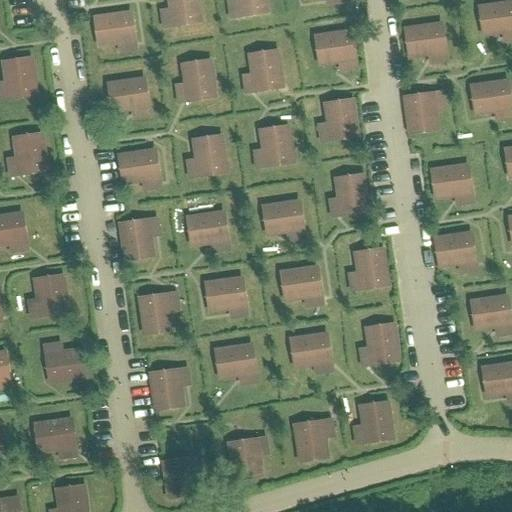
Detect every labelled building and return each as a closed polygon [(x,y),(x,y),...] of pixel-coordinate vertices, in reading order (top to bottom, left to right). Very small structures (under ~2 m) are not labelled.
[(204,26),(200,0),(166,0),(167,9),(157,11),(160,31),(204,26)] [(270,15),(268,0),(225,0),(224,0),(226,21),(270,15)] [(346,0),(304,0),(305,2),(320,0),(325,0),(327,10),(347,6),(346,0)] [(511,3),(477,10),(483,41),(506,37),(508,46),(511,45),(511,3)] [(133,11),(91,18),(96,51),(117,48),(118,58),(139,55),(133,11)] [(446,24),(403,30),(408,63),(430,60),(432,70),(453,68),(446,24)] [(316,39),(321,69),(339,66),(341,77),(365,73),(358,32),(316,39)] [(241,76),(243,93),(287,89),(283,55),(252,58),(253,74),(241,76)] [(184,88),(175,89),(177,110),(225,104),(219,59),(181,64),(184,88)] [(43,102),(37,63),(6,68),(9,87),(1,88),(3,108),(43,102)] [(146,81),(106,88),(111,121),(129,118),(130,125),(152,122),(146,81)] [(511,85),(471,91),(475,119),(497,116),(498,126),(511,124),(511,85)] [(435,95),(404,100),(410,138),(444,132),(441,116),(451,114),(447,93),(435,95)] [(328,123),(318,124),(321,143),(363,137),(358,100),(325,105),(328,123)] [(266,153),(253,155),(257,175),(303,168),(296,126),(262,131),(266,153)] [(195,162),(185,164),(189,185),(233,178),(227,137),(192,142),(195,162)] [(51,179),(45,140),(14,145),(17,164),(9,166),(11,185),(51,179)] [(162,155),(122,159),(125,188),(144,187),(145,197),(166,194),(162,155)] [(476,167),(432,175),(438,207),(458,203),(460,217),(484,212),(476,167)] [(335,196),(327,197),(330,220),(372,215),(368,176),(333,179),(335,196)] [(306,203),(259,209),(263,241),(289,237),(290,245),(311,242),(306,203)] [(230,214),(188,219),(191,251),(213,249),(214,260),(235,257),(230,214)] [(26,218),(0,220),(0,249),(12,248),(14,260),(31,257),(26,218)] [(163,221),(121,227),(126,264),(159,260),(156,242),(166,241),(163,221)] [(433,239),(437,273),(460,270),(461,277),(485,274),(479,233),(433,239)] [(359,275),(346,277),(349,297),(397,290),(391,250),(356,256),(359,275)] [(328,267),(279,272),(282,304),(309,301),(310,313),(332,311),(328,267)] [(249,279),(205,284),(209,316),(231,314),(233,325),(254,322),(249,279)] [(74,321),(67,282),(36,287),(39,306),(31,307),(34,327),(74,321)] [(183,293),(136,300),(143,342),(179,336),(176,315),(187,313),(183,293)] [(511,298),(469,305),(474,338),(498,335),(499,343),(511,341),(511,298)] [(370,351),(358,352),(361,373),(369,372),(407,367),(402,325),(367,329),(370,351)] [(333,336),(291,342),(295,372),(315,370),(316,378),(338,376),(333,336)] [(45,347),(51,388),(91,382),(87,351),(65,353),(64,345),(45,347)] [(259,345),(214,352),(219,384),(243,379),(245,390),(266,387),(259,345)] [(10,353),(0,354),(0,395),(15,393),(10,353)] [(511,366),(483,370),(487,402),(509,399),(510,407),(511,407),(511,366)] [(194,370),(150,375),(154,414),(190,410),(187,391),(196,390),(194,370)] [(364,428),(353,430),(357,450),(404,443),(397,401),(361,407),(364,428)] [(340,417),(289,425),(295,469),(335,463),(331,438),(342,437),(340,417)] [(76,423),(36,427),(39,456),(62,453),(64,465),(81,463),(76,423)] [(273,437),(228,443),(234,493),(270,488),(266,459),(276,457),(273,437)] [(208,456),(163,463),(170,503),(202,498),(199,479),(211,477),(208,456)] [(91,511),(89,492),(58,498),(59,511),(91,511)] [(0,497),(0,511),(25,511),(24,503),(3,505),(1,497),(0,497)]
